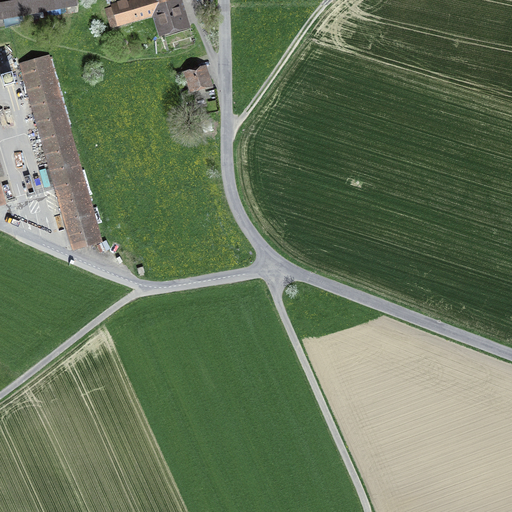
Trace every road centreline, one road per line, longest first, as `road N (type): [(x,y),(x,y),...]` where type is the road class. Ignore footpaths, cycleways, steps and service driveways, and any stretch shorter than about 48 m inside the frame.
road 1 (unclassified): [(224,0),(227,176),(256,241),(302,275),(511,354)]
road 2 (track): [(328,0),(226,137)]
